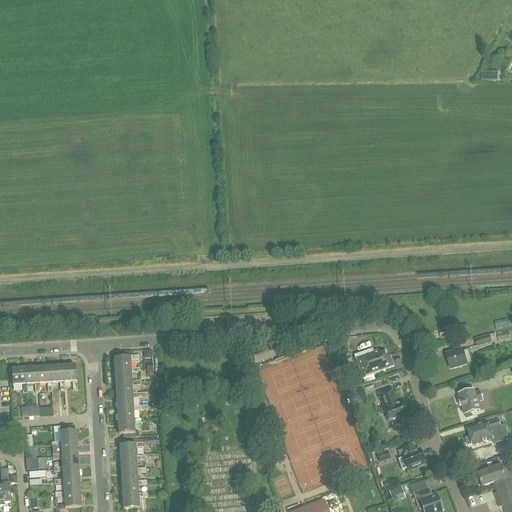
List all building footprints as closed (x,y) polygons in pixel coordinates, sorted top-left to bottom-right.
[(481,81),(497,82),(498,71),(481,70),(481,81)] [(507,321),(494,324),(496,331),(509,329),(507,321)] [(469,333),(467,326),(455,328),(456,335),(469,333)] [(453,338),(451,328),(439,331),(439,333),(430,335),(432,341),(441,339),(441,341),(453,338)] [(509,332),(497,334),(498,340),(510,338),(509,332)] [(496,341),(494,333),(489,334),(474,339),(477,347),(493,343),(492,342),(496,341)] [(463,351),(460,352),(458,347),(452,349),(453,354),(447,356),(451,370),(467,365),(463,351)] [(379,372),(392,367),(394,367),(390,355),(388,356),(386,350),(379,352),(379,350),(373,352),(372,349),(354,355),(362,379),(380,373),(379,372)] [(469,349),(463,351),(467,365),(473,363),(469,349)] [(143,351),(144,359),(152,359),(151,350),(143,351)] [(131,370),(131,369),(130,361),(139,360),(138,355),(130,356),(130,357),(113,358),(114,371),(131,370)] [(75,366),(62,367),(63,383),(64,383),(72,382),(73,391),(77,391),(77,381),(75,382),(75,366)] [(511,380),(511,366),(497,371),(501,384),(511,380)] [(62,367),(49,368),(50,384),(52,384),(60,383),(60,392),(65,392),(64,383),(63,383),(62,367)] [(49,368),(37,369),(38,385),(39,385),(47,384),(47,393),(52,393),(52,384),(50,384),(49,368)] [(114,371),(115,384),(132,383),(131,381),(131,374),(140,373),(139,368),(131,369),(131,370),(114,371)] [(22,395),(26,394),(27,394),(27,385),(25,386),(24,369),(12,370),(13,386),(22,386),(22,395)] [(37,369),(24,369),(25,386),(27,385),(35,385),(35,394),(40,393),(39,385),(38,385),(37,369)] [(362,384),(359,375),(351,378),(355,387),(362,384)] [(115,384),(116,396),(132,395),(132,394),(132,386),(140,386),(140,381),(131,381),(132,383),(115,384)] [(367,399),(363,387),(355,390),(359,402),(367,399)] [(464,414),(465,414),(466,419),(473,417),(472,412),(481,410),(479,403),(483,401),(480,391),(476,393),(475,389),(458,394),(461,401),(460,402),(461,408),(462,407),(464,414)] [(408,417),(402,403),(396,405),(391,390),(380,393),(385,409),(384,409),(389,422),(391,422),(392,427),(400,424),(399,422),(404,420),(405,418),(408,417)] [(116,396),(117,409),(133,408),(133,407),(133,399),(141,398),(148,398),(147,395),(147,393),(141,394),(132,394),(132,395),(116,396)] [(117,409),(117,421),(134,420),(134,419),(133,411),(148,410),(148,405),(142,406),(133,407),(133,408),(117,409)] [(28,408),(28,409),(29,418),(40,418),(39,407),(28,408)] [(13,418),(22,418),(21,410),(13,410),(13,418)] [(143,423),(142,420),(142,419),(134,419),(134,420),(117,421),(118,434),(135,433),(135,432),(134,424),(143,423)] [(498,427),(496,420),(489,423),(488,422),(469,428),(471,436),(466,438),(468,445),(474,444),(474,446),(494,440),(491,430),(498,427)] [(52,443),(52,446),(52,448),(61,447),(61,446),(77,445),(76,432),(60,433),(61,443),(52,443)] [(371,439),(373,448),(379,446),(377,438),(371,439)] [(136,458),(136,456),(135,448),(144,448),(144,443),(135,444),(135,445),(119,446),(120,459),(136,458)] [(78,457),(77,445),(61,446),(61,447),(61,455),(53,455),(53,460),(62,460),(62,458),(78,457)] [(504,456),(511,453),(511,445),(502,448),(504,456)] [(25,448),(26,460),(36,459),(35,447),(33,447),(26,448),(25,448)] [(424,463),(420,451),(415,453),(413,447),(403,451),(398,452),(400,459),(398,460),(402,470),(407,468),(408,472),(417,469),(416,466),(424,463)] [(390,458),(387,452),(376,456),(379,462),(390,458)] [(120,459),(120,471),(137,470),(137,469),(136,461),(145,460),(144,456),(136,456),(136,458),(120,459)] [(79,470),(78,457),(62,458),(62,460),(62,468),(53,468),(54,473),(62,472),(62,471),(79,470)] [(511,511),(511,476),(509,466),(502,469),(501,467),(478,475),(483,487),(495,483),(495,485),(498,493),(494,494),(499,508),(502,506),(504,511),(511,511)] [(120,471),(121,484),(138,482),(138,481),(137,473),(145,473),(145,469),(137,469),(137,470),(120,471)] [(79,482),(79,470),(62,471),(62,472),(63,480),(54,481),(54,485),(63,485),(63,483),(79,482)] [(1,487),(0,486),(0,507),(10,506),(8,480),(1,480),(1,487)] [(121,484),(122,496),(138,495),(138,494),(138,486),(146,485),(146,481),(138,481),(138,482),(121,484)] [(80,495),(79,482),(63,483),(63,485),(64,493),(55,494),(55,498),(64,497),(64,496),(80,495)] [(401,487),(389,491),(393,503),(405,499),(401,487)] [(441,511),(442,511),(436,495),(432,496),(429,488),(413,494),(419,511),(423,509),(423,511),(441,511)] [(138,499),(147,498),(147,494),(138,494),(138,495),(122,496),(123,509),(139,508),(138,499)] [(81,508),(80,495),(64,496),(64,497),(64,505),(56,506),(56,511),(65,510),(65,508),(81,508)] [(303,508),(291,511),(328,511),(324,499),(303,508)]
